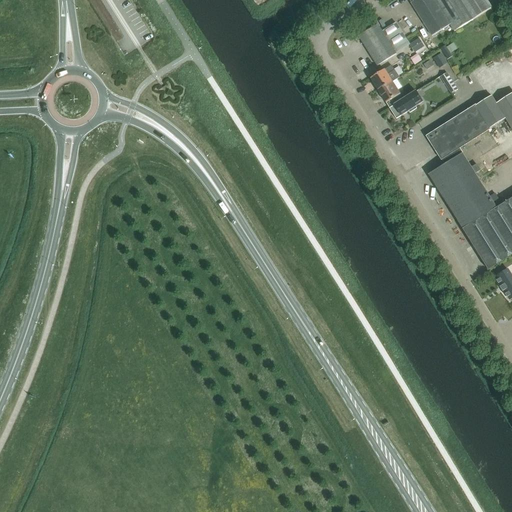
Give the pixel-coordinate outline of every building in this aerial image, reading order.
[(455,32),(473,20),(492,8),(487,0),(416,0),(411,3),(432,37),(450,25),(455,32)] [(377,25),(359,37),(378,67),(396,55),(394,51),(407,42),(396,24),(382,32),(377,25)] [(415,64),(421,58),(415,52),(409,58),(415,64)] [(441,54),(436,57),(442,68),(447,64),(441,54)] [(395,71),(392,68),(392,67),(385,71),(371,79),(379,92),(393,83),(388,75),(395,71)] [(451,94),(458,90),(447,73),(441,77),(451,94)] [(390,109),(404,100),(393,83),(379,92),(390,109)] [(404,100),(390,109),(397,120),(409,112),(410,114),(417,110),(416,108),(423,103),(416,92),(404,100)] [(505,120),(511,130),(511,94),(496,105),(491,97),(476,107),(476,106),(426,137),(440,160),(459,149),(490,130),(490,129),(505,120)] [(461,229),(496,208),(474,173),(480,170),(476,164),(470,168),(459,149),(440,160),(443,165),(427,175),(461,229)] [(511,254),(511,197),(496,208),(461,229),(486,270),(511,254)] [(496,275),(503,272),(501,267),(494,270),(496,275)] [(511,276),(508,270),(496,278),(498,280),(497,281),(498,281),(499,282),(499,283),(498,283),(499,284),(500,283),(501,286),(500,287),(501,288),(502,287),(504,290),(502,291),(503,292),(504,291),(506,294),(505,294),(506,295),(506,294),(508,296),(507,297),(507,298),(508,297),(509,300),(511,298),(511,276)]
